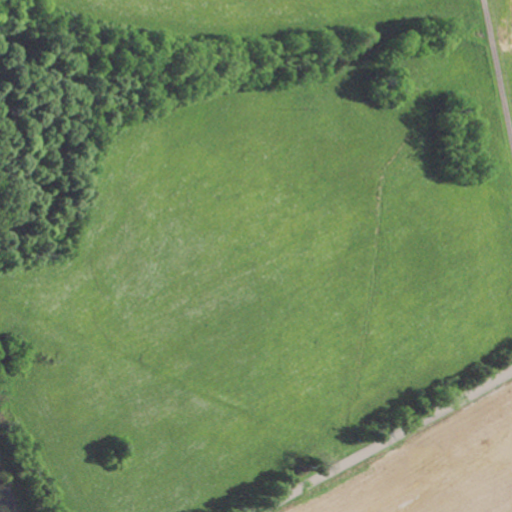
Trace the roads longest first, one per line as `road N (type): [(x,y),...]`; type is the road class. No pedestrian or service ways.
road 1 (residential): [(260,511),(511,370)]
road 2 (residential): [(511,198),(484,0)]
